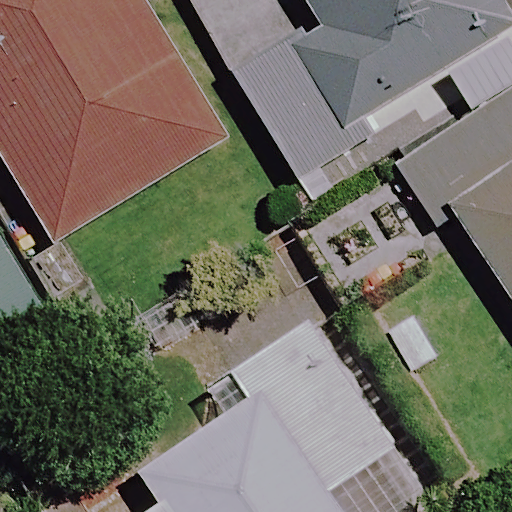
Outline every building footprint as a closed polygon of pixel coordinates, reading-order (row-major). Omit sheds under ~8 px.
[(229,142),(139,0),(0,0),(0,150),(62,248),(229,142)] [(309,0),(329,30),(245,84),(303,175),(500,49),(475,11),(492,0),(309,0)] [(511,105),(407,174),(442,227),(461,214),(511,292),(511,105)] [(0,372),(66,337),(11,234),(0,239),(0,372)] [(399,451),(314,326),(233,381),(252,408),(147,479),(168,510),(165,511),(338,511),(329,498),(399,451)]
